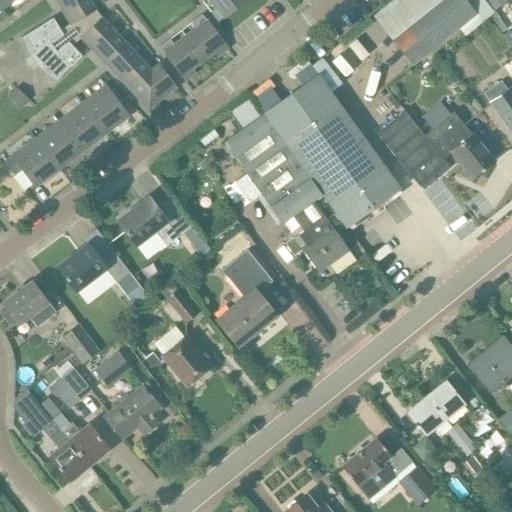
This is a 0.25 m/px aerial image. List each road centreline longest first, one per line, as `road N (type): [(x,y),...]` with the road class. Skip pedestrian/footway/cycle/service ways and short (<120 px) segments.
road 1 (tertiary): [(179,511),(511,241)]
road 2 (residential): [(0,260),(331,0)]
